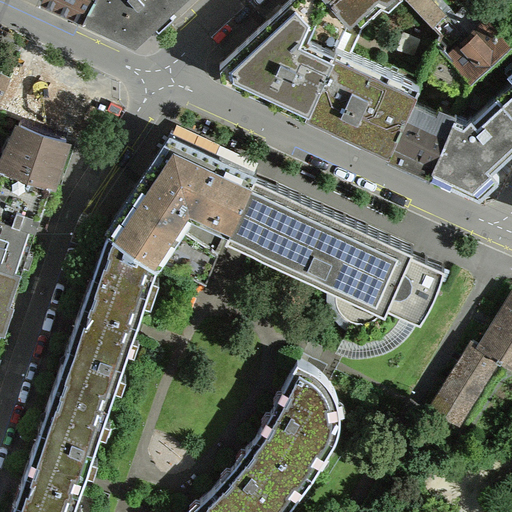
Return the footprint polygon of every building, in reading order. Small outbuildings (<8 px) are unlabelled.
[(51,0),(57,3),(83,15),(90,0),(51,0)] [(90,0),(83,15),(135,38),(155,19),(159,24),(173,10),(170,6),(176,0),(90,0)] [(220,62),(222,74),(248,85),(306,112),(349,16),(334,0),(286,0),(248,36),(220,62)] [(390,0),(334,0),(349,16),(361,28),(361,26),(390,0)] [(471,75),(509,40),(472,0),(471,0),(466,6),(484,25),(461,46),(454,38),(462,31),(432,0),(419,0),(416,4),(441,31),(438,39),(471,75)] [(361,28),(349,16),(306,112),(343,129),(387,149),(411,98),(419,81),(350,50),(361,28)] [(464,89),(471,75),(438,39),(423,70),(464,89)] [(0,93),(13,65),(0,58),(0,93)] [(13,65),(0,93),(0,109),(21,117),(21,118),(66,134),(71,119),(78,121),(85,103),(78,100),(82,88),(49,73),(46,80),(44,79),(13,65)] [(511,77),(497,91),(511,107),(511,77)] [(467,116),(454,111),(452,117),(428,168),(480,192),(498,175),(497,173),(499,171),(492,164),(500,157),(511,146),(511,107),(497,91),(473,114),(471,112),(467,116)] [(428,168),(452,117),(411,98),(387,149),(403,157),(428,168)] [(7,147),(0,163),(50,181),(53,173),(56,164),(57,164),(66,140),(64,140),(66,134),(21,118),(21,117),(21,118),(13,134),(17,135),(13,149),(7,147)] [(228,227),(254,171),(209,150),(172,133),(151,163),(128,198),(109,226),(157,259),(206,277),(217,251),(181,227),(192,210),(228,227)] [(0,163),(0,211),(35,224),(42,204),(50,181),(0,163)] [(411,248),(413,244),(353,216),(272,179),(254,171),(228,227),(225,232),(243,241),(329,280),(328,285),(326,293),(327,303),(330,310),(334,317),(339,322),(347,326),(335,351),(348,355),(368,356),(380,354),(392,348),(408,335),(418,318),(403,311),(404,309),(420,316),(430,301),(445,263),(411,248)] [(26,251),(35,224),(0,211),(0,259),(20,267),(26,251)] [(89,278),(81,304),(135,323),(157,259),(109,226),(105,232),(89,278)] [(15,299),(10,298),(20,267),(0,259),(0,327),(0,326),(5,328),(8,319),(15,299)] [(511,287),(480,338),(504,353),(511,358),(511,287)] [(107,405),(135,323),(81,304),(72,330),(53,387),(107,405)] [(480,338),(474,334),(431,401),(461,420),(504,353),(480,338)] [(277,394),(255,433),(313,473),(334,438),(339,424),(340,415),(339,403),(335,389),(329,379),(323,373),(297,356),(277,394)] [(79,488),(107,405),(53,387),(35,438),(24,469),(79,488)] [(240,452),(211,486),(237,511),(280,511),(313,473),(255,433),(240,452)] [(70,511),(79,488),(24,469),(18,488),(9,511),(70,511)] [(237,511),(211,486),(193,502),(182,511),(237,511)]
